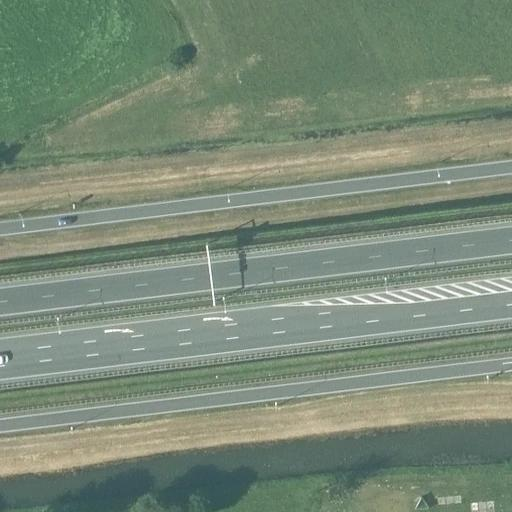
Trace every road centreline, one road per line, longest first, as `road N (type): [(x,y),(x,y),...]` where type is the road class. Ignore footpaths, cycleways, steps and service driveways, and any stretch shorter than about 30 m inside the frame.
road 1 (trunk): [(511,236),(0,301)]
road 2 (trunk): [(0,427),(511,365)]
road 3 (trunk): [(511,168),(0,230)]
road 4 (trunk): [(0,359),(511,300)]
